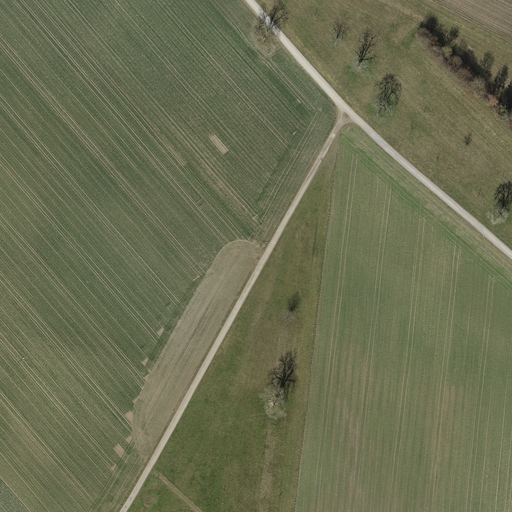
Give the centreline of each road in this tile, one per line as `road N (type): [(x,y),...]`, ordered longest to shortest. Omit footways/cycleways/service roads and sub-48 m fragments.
road 1 (track): [(122,511),(346,112)]
road 2 (track): [(250,0),(346,112),(511,255)]
